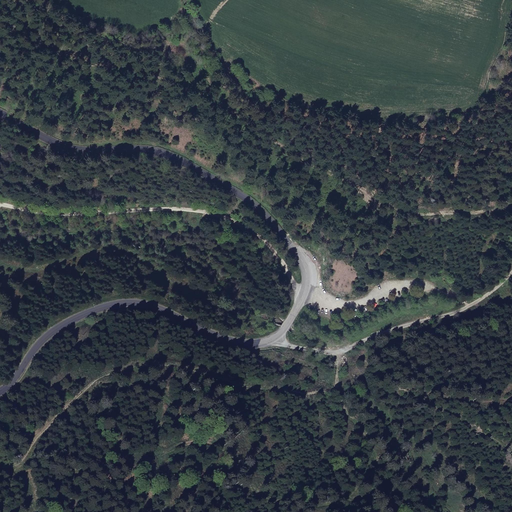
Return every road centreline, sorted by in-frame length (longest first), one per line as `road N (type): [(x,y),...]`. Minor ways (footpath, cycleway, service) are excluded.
road 1 (secondary): [(0,110),(78,150),(155,150),(219,180),(263,212),(307,274),(290,319),(268,341),(234,342),(149,304),(114,303),(46,335),(0,391)]
road 2 (track): [(511,205),(411,214),(303,160),(225,104),(185,0)]
road 3 (track): [(0,466),(26,454),(97,376),(121,367),(171,364),(258,387),(320,392),(336,385),(341,351)]
road 4 (track): [(0,202),(44,213),(175,208),(221,215),(269,246),(301,297)]
road 5 (track): [(278,335),(288,346),(335,353),(449,314),(511,271)]
road 6 (track): [(336,385),(368,437),(390,511)]
